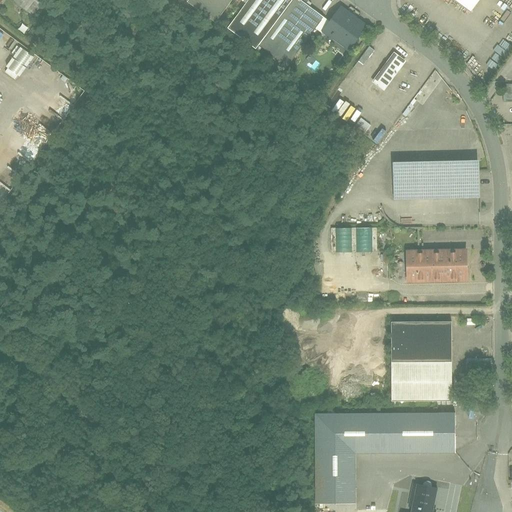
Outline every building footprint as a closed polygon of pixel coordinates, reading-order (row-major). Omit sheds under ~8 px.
[(13,0),(13,1),(33,16),(44,0),(13,0)] [(194,0),(192,3),(221,25),(238,0),(194,0)] [(254,0),(234,29),(264,51),(268,46),(291,63),(325,18),(306,3),(308,0),(254,0)] [(454,0),(468,10),(474,0),(454,0)] [(346,12),(331,31),(354,48),(368,29),(346,12)] [(17,47),(2,71),(17,80),(32,57),(17,47)] [(364,67),(375,52),(368,47),(357,62),(364,67)] [(405,62),(393,53),(371,83),(383,92),(405,62)] [(511,101),(511,84),(502,84),(502,101),(511,101)] [(479,200),(478,165),(392,167),(392,202),(479,200)] [(371,227),(331,228),(332,252),(372,251),(371,227)] [(463,251),(410,252),(410,284),(464,283),(463,251)] [(452,401),(452,323),(392,323),(392,401),(401,401),(452,401)] [(492,369),(492,358),(466,358),(466,369),(492,369)] [(455,412),(315,413),(315,504),(356,503),(356,453),(455,453),(455,412)] [(433,511),(438,489),(416,485),(410,511),(433,511)]
